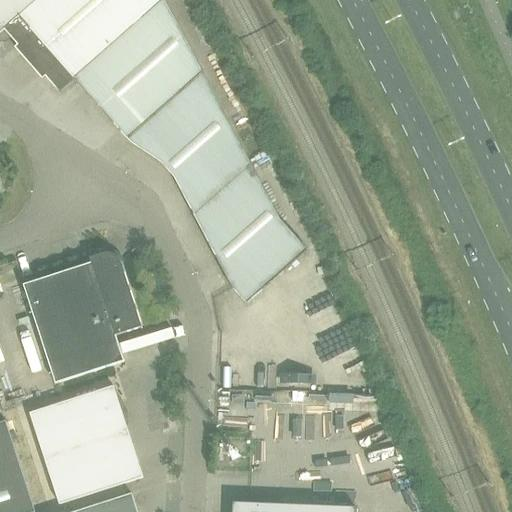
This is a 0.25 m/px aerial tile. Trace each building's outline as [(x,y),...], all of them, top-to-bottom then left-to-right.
[(165,0),(0,0),(0,34),(5,30),(60,93),(75,80),(132,144),(168,168),(231,288),(245,304),(306,250),(286,227),(165,0)] [(122,263),(120,259),(119,260),(117,257),(111,254),(108,253),(106,253),(105,254),(89,259),(91,264),(23,286),(55,384),(124,362),(116,336),(142,327),(122,263)] [(143,357),(160,354),(158,343),(141,345),(143,357)] [(58,505),(122,484),(142,478),(113,387),(29,414),(58,505)] [(34,511),(5,422),(0,423),(0,511),(34,511)] [(136,511),(131,494),(75,511),(136,511)] [(355,511),(356,508),(233,503),(232,511),(355,511)]
